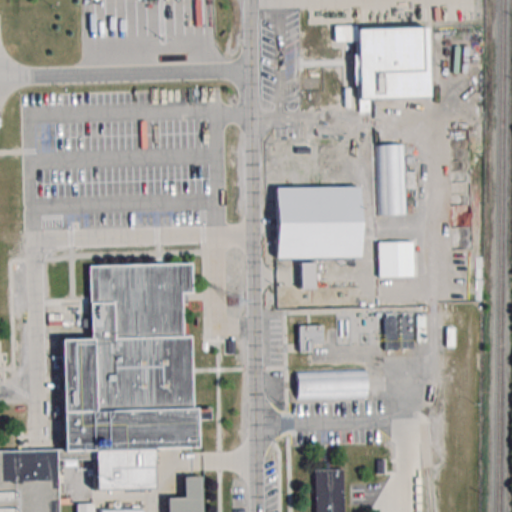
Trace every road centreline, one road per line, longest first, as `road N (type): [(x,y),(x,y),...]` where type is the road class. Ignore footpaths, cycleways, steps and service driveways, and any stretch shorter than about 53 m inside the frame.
road 1 (residential): [(257,511),(250,0)]
road 2 (residential): [(38,390),(34,239),(254,233)]
road 3 (residential): [(252,70),(0,76)]
